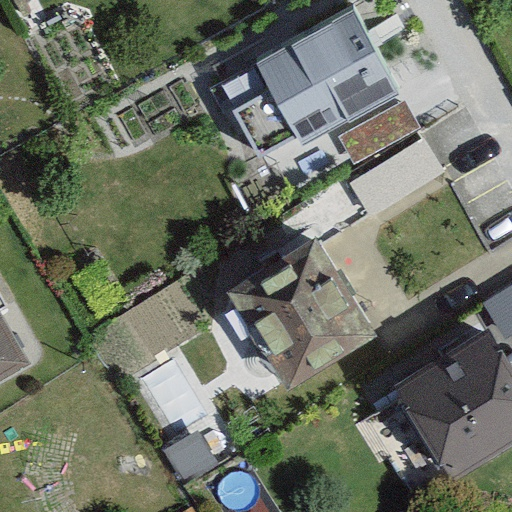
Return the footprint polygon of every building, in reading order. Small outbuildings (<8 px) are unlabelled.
[(356,12),(252,69),(303,162),(407,106),(356,12)] [(353,175),(372,212),(448,173),(428,136),(353,175)] [(237,277),(299,372),(380,319),(319,224),(237,277)] [(0,306),(0,394),(35,377),(0,306)] [(511,363),(493,333),(400,390),(458,484),(511,451),(511,363)]
